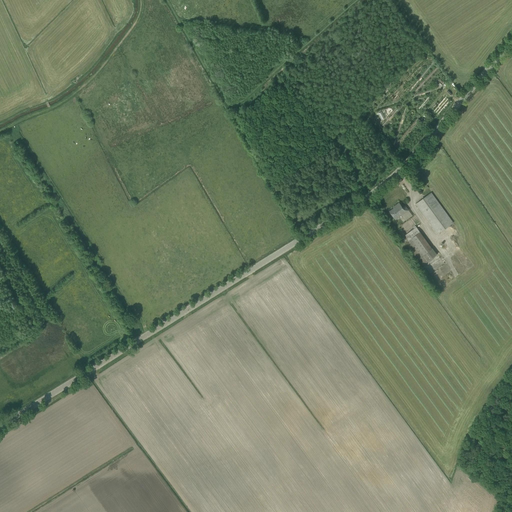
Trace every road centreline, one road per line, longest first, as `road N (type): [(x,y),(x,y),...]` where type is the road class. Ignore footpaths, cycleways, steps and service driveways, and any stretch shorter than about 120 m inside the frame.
road 1 (unclassified): [(0,426),(395,178),(511,42)]
road 2 (track): [(0,130),(71,96),(101,68),(139,15),(139,0)]
